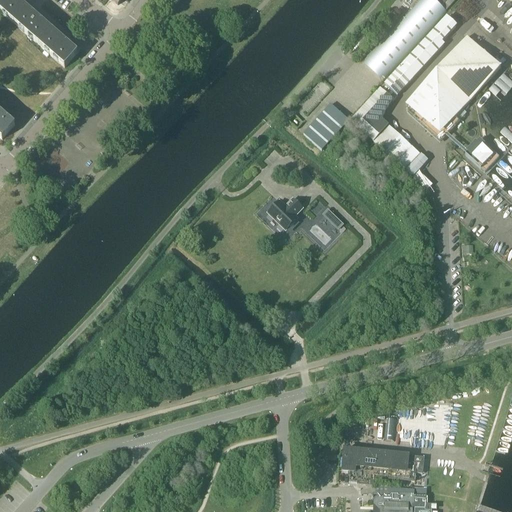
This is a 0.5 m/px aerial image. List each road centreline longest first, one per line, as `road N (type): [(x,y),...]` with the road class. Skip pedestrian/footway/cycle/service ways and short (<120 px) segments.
road 1 (unknown): [(511,317),(0,461)]
road 2 (unclassified): [(153,435),(511,337)]
road 3 (residential): [(2,168),(120,32)]
